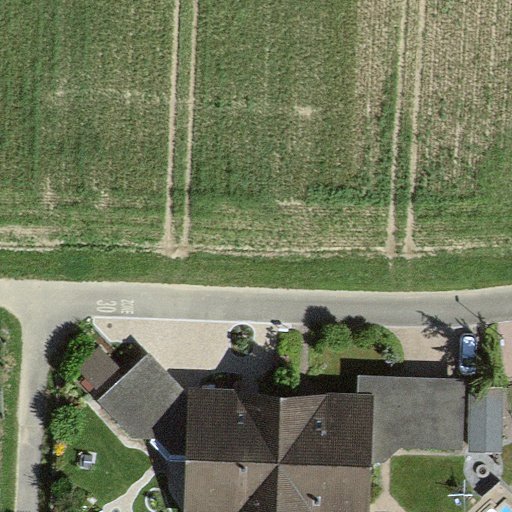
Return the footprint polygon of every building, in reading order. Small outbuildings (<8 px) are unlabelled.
[(171,380),(147,356),(98,403),(132,441),(156,442),(173,459),(190,458),(194,393),(171,380)] [(460,380),(362,378),(361,398),(375,398),(374,444),(459,446),(460,380)] [(502,392),(475,391),(473,451),(500,452),(502,392)] [(275,511),(279,397),(250,395),(194,393),(190,458),(189,511),(275,511)] [(312,397),(279,397),(275,511),(371,511),(374,444),(375,398),(361,398),(312,397)]
